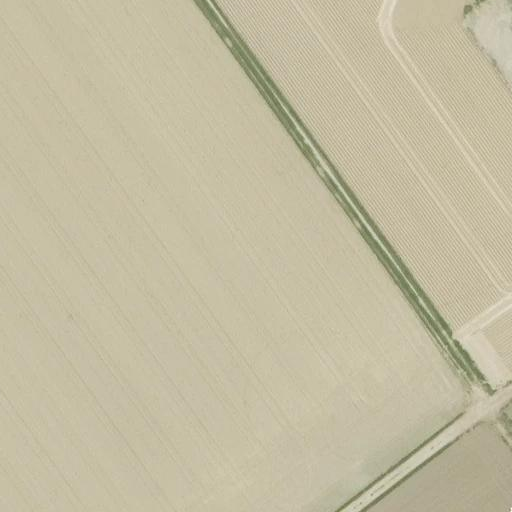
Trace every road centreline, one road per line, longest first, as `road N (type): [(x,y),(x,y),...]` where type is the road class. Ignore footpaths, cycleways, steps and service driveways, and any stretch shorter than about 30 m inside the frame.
road 1 (track): [(203,0),(492,403)]
road 2 (track): [(492,403),(352,511)]
